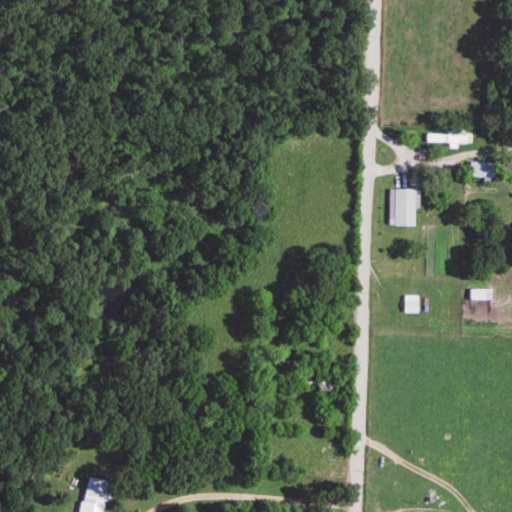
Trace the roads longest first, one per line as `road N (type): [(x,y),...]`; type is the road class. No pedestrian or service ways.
road 1 (residential): [(354,511),(371,0)]
road 2 (residential): [(355,495),(189,496),(146,511)]
